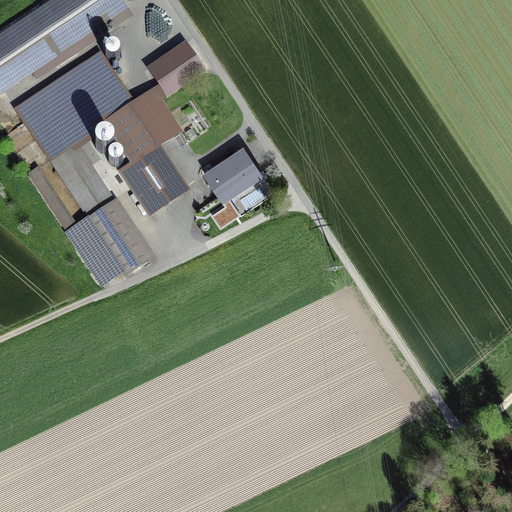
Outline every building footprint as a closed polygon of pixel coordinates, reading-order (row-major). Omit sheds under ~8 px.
[(50,0),(0,33),(0,94),(32,73),(37,80),(99,39),(94,31),(112,19),(117,26),(134,15),(123,0),(50,0)] [(150,72),(167,98),(204,72),(187,47),(150,72)] [(79,146),(107,127),(131,111),(138,106),(101,50),(15,108),(37,141),(51,162),(77,144),(79,146)] [(119,172),(149,218),(192,190),(162,144),(156,148),(131,111),(107,127),(131,164),(119,172)] [(79,146),(77,144),(51,162),(87,216),(75,223),(66,229),(64,231),(101,288),(124,273),(126,275),(152,257),(98,175),(79,146)] [(249,184),(262,176),(243,148),(230,157),(232,159),(207,176),(220,196),(246,179),(249,184)] [(66,229),(75,223),(36,167),(27,173),(66,229)] [(220,227),(234,218),(226,206),(213,215),(220,227)]
